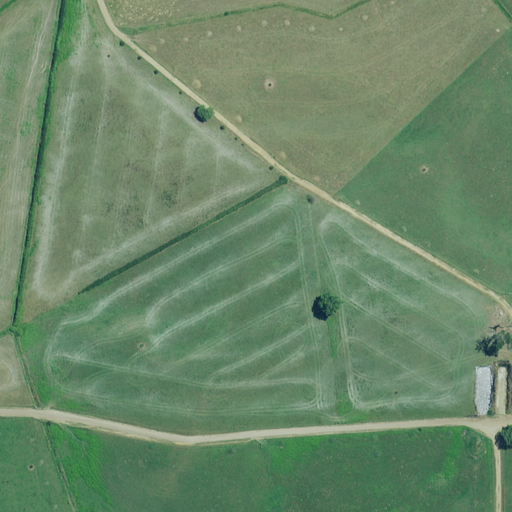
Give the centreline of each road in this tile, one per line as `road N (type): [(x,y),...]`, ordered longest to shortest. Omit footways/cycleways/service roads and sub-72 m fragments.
road 1 (track): [(0,411),(187,434),(511,410)]
road 2 (track): [(511,294),(251,136),(103,0)]
